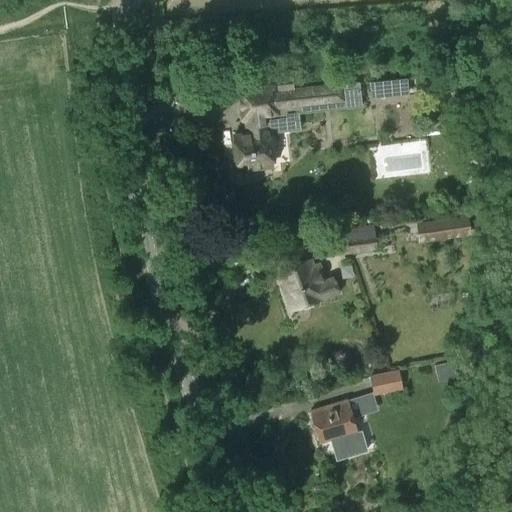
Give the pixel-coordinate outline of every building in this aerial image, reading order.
[(368,82),(370,98),(408,94),(406,78),(368,82)] [(358,82),(341,84),(274,91),(273,85),(238,89),(241,119),(246,119),(248,134),(232,136),(236,169),(271,165),(267,132),(302,128),(299,111),(343,106),(361,104),(358,82)] [(418,231),(419,240),(472,232),(471,223),(418,231)] [(321,239),(323,254),(360,248),(361,251),(363,250),(363,251),(379,249),(378,245),(376,230),(361,232),(361,233),(321,239)] [(310,259),(279,269),(287,290),(284,291),(290,309),(292,308),(295,319),(310,314),(306,303),(338,292),(333,277),(324,280),(319,268),(314,270),(310,259)] [(449,361),(433,365),(436,380),(452,377),(449,361)] [(398,388),(395,370),(367,376),(371,393),(398,388)] [(316,440),(331,436),(337,456),(364,449),(359,432),(354,433),(344,399),(307,409),(316,440)]
